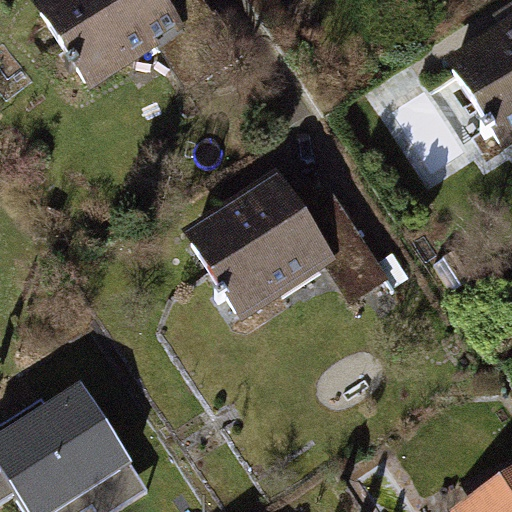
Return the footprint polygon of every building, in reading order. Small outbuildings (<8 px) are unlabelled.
[(149,0),(53,0),(29,15),(87,109),(158,66),(140,36),(163,22),(149,0)] [(165,0),(189,34),(214,16),(203,0),(165,0)] [(511,38),(449,75),(497,158),(511,149),(511,38)] [(272,177),(177,237),(237,332),(332,271),(272,177)] [(367,255),(330,179),(303,192),(340,267),(367,255)] [(116,511),(145,494),(77,386),(0,434),(0,502),(12,495),(22,511),(116,511)] [(511,511),(511,481),(462,511),(511,511)]
